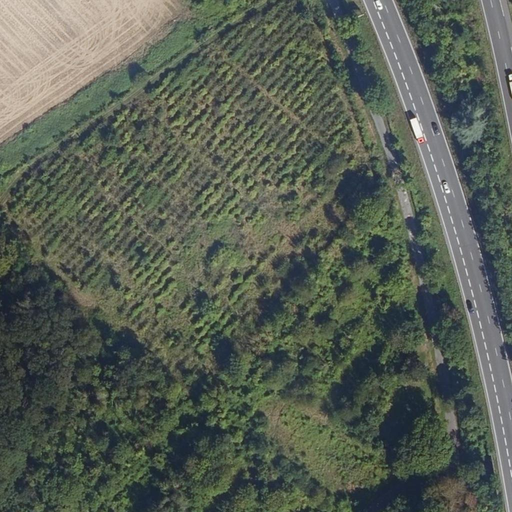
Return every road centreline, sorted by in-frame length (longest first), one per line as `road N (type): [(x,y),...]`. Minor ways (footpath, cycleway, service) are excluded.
road 1 (unclassified): [(459,471),(389,156),(327,0)]
road 2 (motorway): [(377,0),(455,214),(511,445)]
